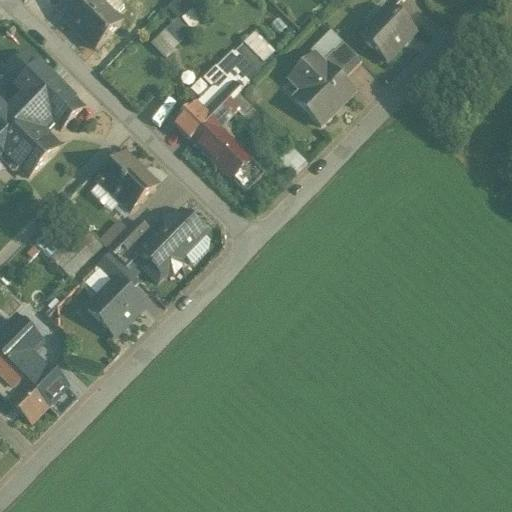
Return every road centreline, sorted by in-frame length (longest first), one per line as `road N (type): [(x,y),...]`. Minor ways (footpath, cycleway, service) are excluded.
road 1 (residential): [(0,494),(249,235)]
road 2 (residential): [(249,235),(489,0)]
road 3 (residential): [(0,255),(131,121)]
road 4 (residential): [(131,121),(8,3)]
road 5 (residential): [(249,235),(131,121)]
